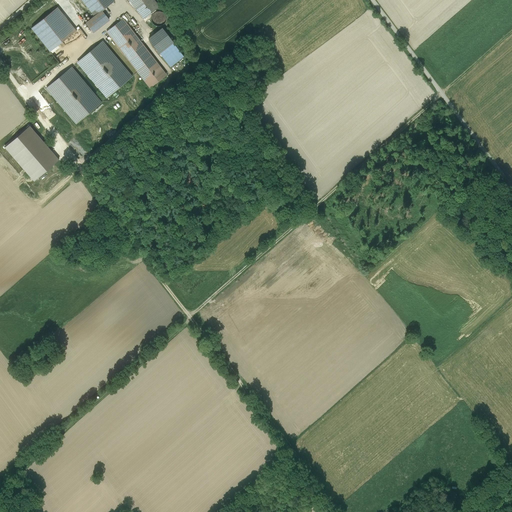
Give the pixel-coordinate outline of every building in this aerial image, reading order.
[(85,0),(98,15),(89,21),(97,31),(113,18),(105,7),(114,0),(85,0)] [(158,0),(134,0),(147,16),(162,4),(158,0)] [(58,8),(33,28),(51,52),(77,31),(58,8)] [(157,11),(156,13),(155,15),(154,17),(155,20),(157,22),(159,24),(160,24),(163,24),(165,24),(167,23),(168,21),(169,18),(169,15),(168,13),(166,11),(163,10),(160,10),(157,11)] [(128,20),(110,34),(153,88),(171,73),(128,20)] [(164,27),(149,37),(170,67),(184,57),(164,27)] [(102,42),(77,63),(106,98),(131,77),(102,42)] [(74,69),(48,90),(78,124),(103,103),(74,69)]
